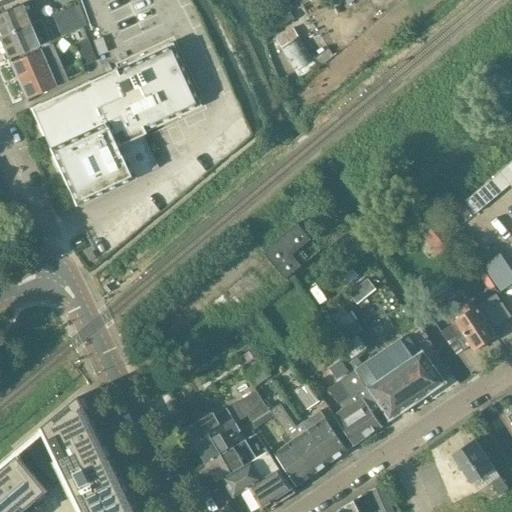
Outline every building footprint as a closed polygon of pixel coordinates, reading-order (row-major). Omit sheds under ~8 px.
[(0,12),(0,37),(39,20),(32,2),(21,6),(20,4),(0,12)] [(60,13),(66,26),(69,33),(81,27),(77,21),(71,9),(60,13)] [(48,40),(39,20),(0,37),(0,41),(7,58),(48,40)] [(298,38),(292,28),(277,39),(281,47),(281,48),(299,79),(317,68),(317,69),(333,56),(328,49),(313,61),(299,37),(298,38)] [(48,40),(7,58),(25,99),(55,87),(38,47),(49,42),(48,40)] [(81,66),(94,62),(85,40),(73,44),(81,66)] [(48,147),(74,206),(134,179),(122,151),(145,141),(142,133),(201,107),(172,43),(112,70),(113,72),(90,82),(89,80),(30,107),(43,135),(44,134),(50,146),(48,147)] [(511,162),(511,163),(500,173),(510,186),(511,187),(511,162)] [(510,186),(500,173),(488,183),(498,196),(510,186)] [(472,196),(466,201),(476,214),(498,196),(488,183),(472,196)] [(445,211),(451,218),(460,211),(454,204),(445,211)] [(435,224),(420,235),(434,254),(458,237),(443,214),(433,221),(435,224)] [(297,224),(263,252),(285,280),(301,266),(291,255),(310,240),(297,224)] [(92,250),(85,254),(89,261),(96,256),(92,250)] [(478,261),(485,271),(501,260),(495,250),(487,255),(478,261)] [(485,271),(503,299),(511,292),(511,276),(501,260),(485,271)] [(475,350),(495,336),(491,330),(511,317),(496,294),(476,308),(471,301),(462,307),(465,312),(454,320),(475,350)] [(361,330),(356,323),(336,336),(341,343),(361,330)] [(351,360),(367,349),(358,336),(342,347),(351,360)] [(400,340),(397,342),(355,370),(356,371),(374,398),(389,420),(398,413),(399,415),(411,407),(410,405),(422,397),(423,398),(436,390),(435,388),(444,383),(422,350),(411,357),(400,340)] [(347,375),(339,362),(329,368),(337,381),(347,375)] [(349,398),(342,402),(346,408),(339,413),(346,422),(338,427),(352,445),(353,444),(359,443),(360,439),(370,433),(375,431),(377,428),(381,425),(366,403),(374,398),(356,371),(338,382),(349,398)] [(295,393),(307,410),(319,402),(307,385),(295,393)] [(265,406),(256,391),(215,416),(212,411),(187,427),(198,446),(235,423),(248,416),(265,406)] [(46,433),(24,452),(54,487),(67,476),(84,511),(136,511),(80,396),(43,427),(46,433)] [(265,406),(248,416),(256,428),(274,416),(266,405),(265,406)] [(283,411),(274,417),(284,432),(294,426),(283,411)] [(312,427),(307,419),(303,423),(308,430),(330,462),(347,450),(325,418),(312,427)] [(235,423),(198,446),(207,462),(233,447),(234,446),(229,438),(240,432),(240,430),(235,423)] [(330,462),(308,430),(291,442),(312,474),(330,462)] [(273,454),(295,486),(312,474),(291,442),(286,434),(285,434),(282,437),(287,444),(273,454)] [(233,447),(207,462),(218,480),(243,465),(256,457),(250,447),(245,439),(234,446),(233,447)] [(494,465),(477,440),(475,441),(474,440),(452,454),(471,482),(493,468),(492,467),(494,465)] [(243,465),(218,480),(237,511),(257,511),(274,502),(276,505),(294,493),(280,469),(279,469),(273,460),(267,451),(256,457),(243,465)] [(18,456),(0,471),(0,511),(23,511),(40,498),(48,492),(18,456)] [(489,482),(498,496),(508,489),(498,476),(489,482)] [(377,511),(393,511),(392,510),(382,486),(369,491),(377,511)] [(333,511),(358,511),(352,499),(333,511)]
